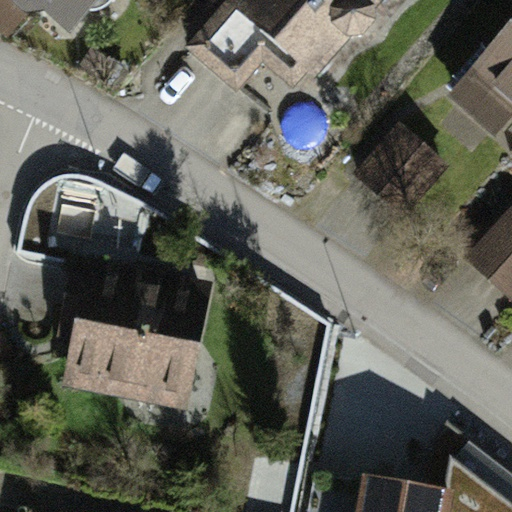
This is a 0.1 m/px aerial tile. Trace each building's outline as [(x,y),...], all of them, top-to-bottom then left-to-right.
[(8,0),(65,49),(108,0),(8,0)] [(255,0),(204,56),(249,98),(285,60),(321,94),(408,0),(255,0)] [(511,35),(447,106),(511,164),(511,35)] [(405,139),(360,188),(407,230),(452,181),(405,139)] [(511,227),(474,267),(511,303),(511,227)] [(216,293),(81,271),(62,388),(197,410),(216,293)] [(471,511),(357,490),(352,511),(471,511)]
